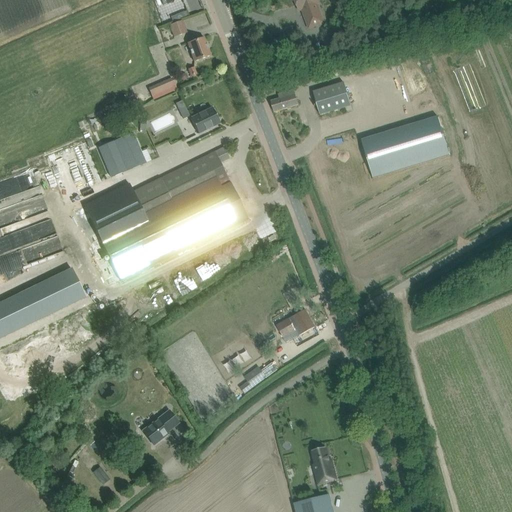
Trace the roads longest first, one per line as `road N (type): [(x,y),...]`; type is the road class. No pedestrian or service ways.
road 1 (tertiary): [(341,323),(219,9)]
road 2 (unclassified): [(341,323),(511,224)]
road 3 (tertiary): [(397,511),(341,323)]
